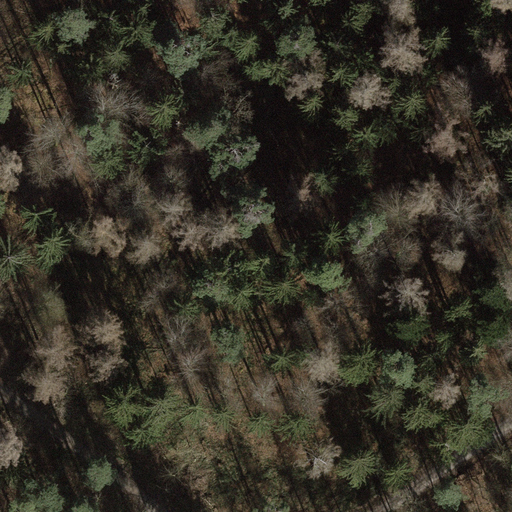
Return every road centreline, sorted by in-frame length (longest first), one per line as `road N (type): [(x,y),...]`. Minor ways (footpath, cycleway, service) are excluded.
road 1 (track): [(163,511),(0,390)]
road 2 (track): [(377,511),(511,421)]
